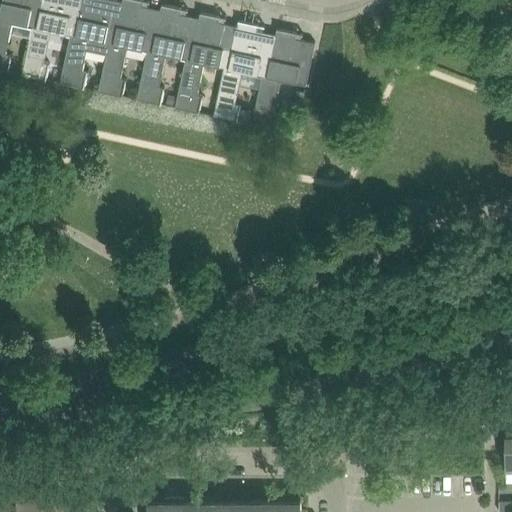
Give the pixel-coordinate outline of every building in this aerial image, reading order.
[(0,68),(4,69),(8,70),(12,53),(7,52),(11,31),(30,35),(33,25),(34,19),(39,20),(43,0),(2,0),(0,11),(0,68)] [(51,29),(71,33),(72,27),(78,29),(83,0),(43,0),(39,20),(34,19),(33,25),(22,73),(47,78),(50,61),(45,60),(51,29)] [(87,49),(107,53),(110,35),(116,37),(123,0),(83,0),(78,29),(72,27),(71,33),(61,81),(85,86),(89,69),(83,68),(87,49)] [(128,45),(148,49),(149,43),(154,45),(162,8),(161,8),(143,4),(143,0),(123,0),(116,37),(110,35),(107,53),(99,89),(123,94),(127,77),(122,76),(128,45)] [(167,53),(186,58),(187,51),(193,53),(200,16),(181,12),(182,6),(163,2),(161,8),(162,8),(154,45),(149,43),(148,49),(137,97),(162,103),(165,86),(160,84),(167,53)] [(205,62),(224,66),(226,60),(231,61),(239,24),(238,24),(219,20),(221,14),(201,10),(200,16),(193,53),(187,51),(186,58),(178,94),(176,105),(176,106),(200,111),(204,94),(198,93),(205,62)] [(243,70),(263,74),(264,68),(269,69),(277,32),(276,32),(258,28),(259,22),(239,18),(238,24),(239,24),(231,61),(226,60),(224,66),(214,114),(238,119),(242,102),(237,101),(243,70)] [(264,68),(263,74),(252,122),(277,127),(280,110),(275,109),(282,78),(307,83),(316,41),(296,36),(297,31),(278,26),(276,32),(277,32),(269,69),(264,68)] [(295,103),(303,105),(305,91),(297,89),(295,103)] [(169,92),(167,103),(176,105),(178,94),(169,92)] [(0,503),(5,504),(4,511),(40,511),(41,495),(0,495),(0,503)] [(216,499),(200,499),(200,511),(225,511),(225,495),(216,495),(216,499)] [(235,495),(225,495),(225,511),(250,511),(251,498),(235,498),(235,495)] [(266,498),(251,498),(250,511),(275,511),(276,495),(266,495),(266,498)] [(285,495),(276,495),(275,511),(301,511),(302,498),(285,498),(285,495)] [(175,511),(175,496),(166,496),(166,499),(149,499),(149,511),(175,511)] [(185,496),(175,496),(175,511),(200,511),(200,499),(185,499),(185,496)]
